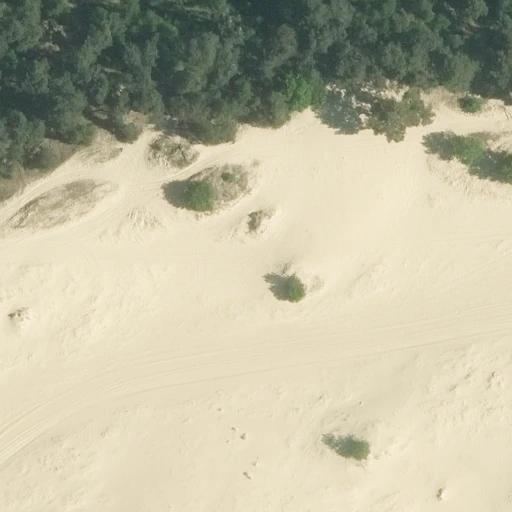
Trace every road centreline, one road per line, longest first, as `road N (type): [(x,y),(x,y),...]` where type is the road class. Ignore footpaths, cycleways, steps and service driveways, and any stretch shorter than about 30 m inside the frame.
road 1 (track): [(0,246),(125,203),(511,107)]
road 2 (track): [(511,306),(305,357),(87,388),(0,432)]
